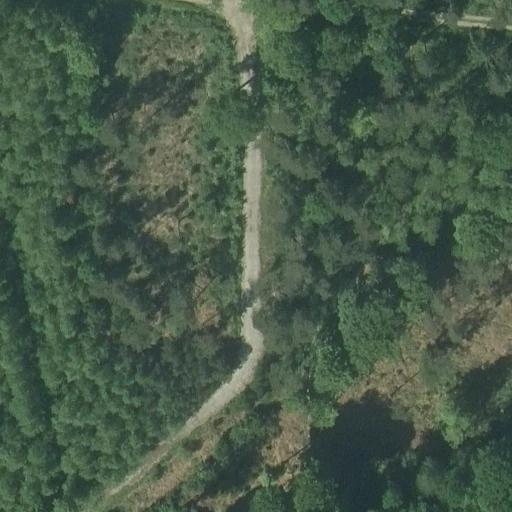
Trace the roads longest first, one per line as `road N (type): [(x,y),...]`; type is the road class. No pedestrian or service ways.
road 1 (track): [(244,0),(256,288),(251,359),(210,419),(90,511)]
road 2 (track): [(384,0),(511,15)]
